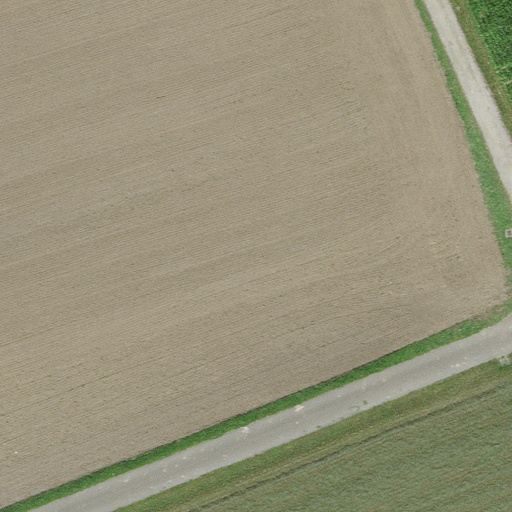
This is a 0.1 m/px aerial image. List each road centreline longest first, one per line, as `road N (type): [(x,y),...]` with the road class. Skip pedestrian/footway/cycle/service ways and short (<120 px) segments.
road 1 (track): [(511,337),(71,511)]
road 2 (track): [(511,170),(436,0)]
